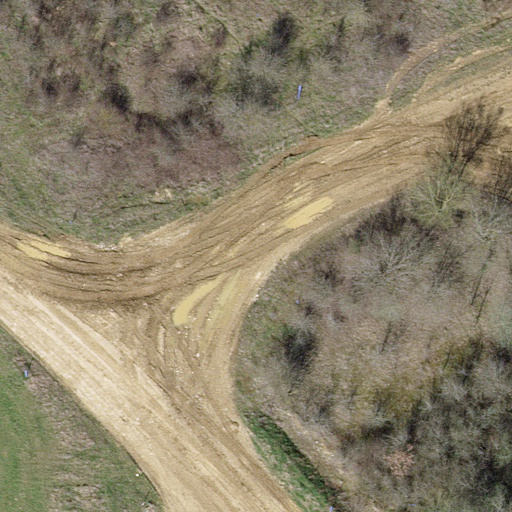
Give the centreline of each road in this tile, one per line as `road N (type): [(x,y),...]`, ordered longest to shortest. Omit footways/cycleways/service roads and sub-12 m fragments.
road 1 (track): [(95,329),(234,234),(401,149),(511,115)]
road 2 (track): [(0,261),(95,329),(248,511)]
road 3 (track): [(95,329),(0,102)]
